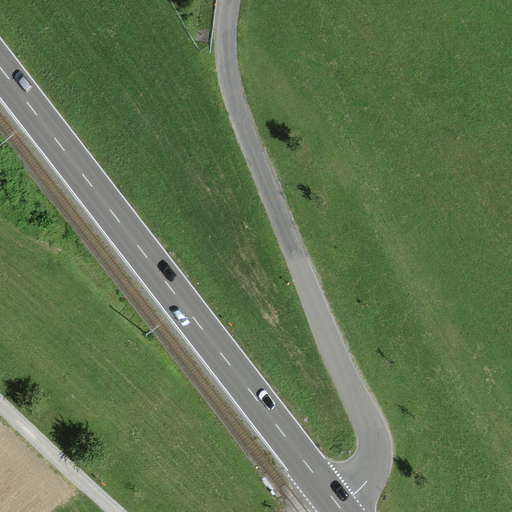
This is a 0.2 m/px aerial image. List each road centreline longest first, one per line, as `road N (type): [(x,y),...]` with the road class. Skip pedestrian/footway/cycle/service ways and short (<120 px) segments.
road 1 (primary): [(337,505),(0,67)]
road 2 (unclassified): [(337,505),(365,482),(370,460),(360,416),(234,96),(225,41),(230,0)]
road 3 (track): [(0,402),(113,511)]
